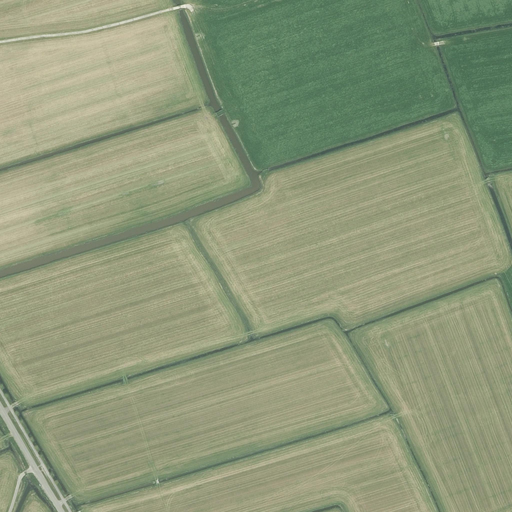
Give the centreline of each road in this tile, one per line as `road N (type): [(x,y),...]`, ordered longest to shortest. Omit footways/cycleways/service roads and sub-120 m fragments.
road 1 (track): [(0,41),(192,10)]
road 2 (secondary): [(61,511),(0,407)]
